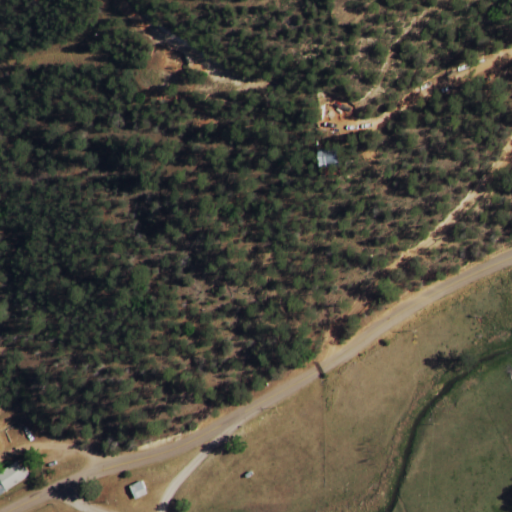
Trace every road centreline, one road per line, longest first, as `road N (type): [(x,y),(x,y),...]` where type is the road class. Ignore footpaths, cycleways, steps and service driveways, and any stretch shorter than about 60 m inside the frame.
road 1 (residential): [(511,250),(404,303),(199,434),(2,511)]
road 2 (residential): [(303,369),(391,75),(466,0)]
road 3 (residential): [(153,511),(263,394)]
